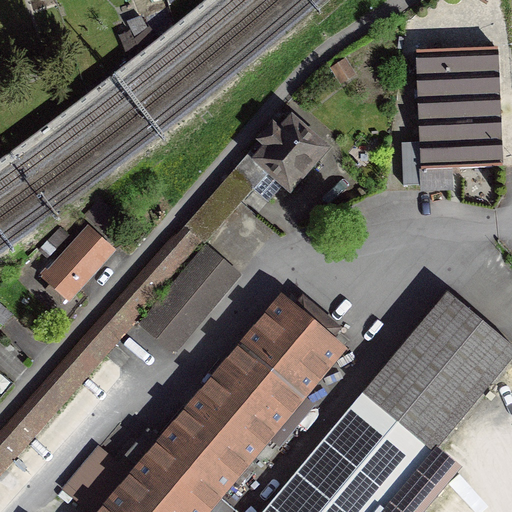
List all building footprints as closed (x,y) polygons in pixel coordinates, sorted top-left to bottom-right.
[(497,52),(417,54),(420,188),(449,188),(449,169),(500,168),(497,52)] [(342,61),(329,69),(338,83),(351,75),(342,61)] [(268,201),(285,182),(290,186),(323,149),(283,114),(184,226),(204,243),(205,244),(253,188),(268,201)] [(111,251),(84,228),(41,278),(68,301),(111,251)] [(182,229),(0,434),(0,474),(134,323),(200,247),(182,229)] [(235,277),(200,247),(134,323),(169,353),(235,277)] [(511,345),(482,321),(447,292),(363,393),(263,511),(422,511),(456,472),(433,453),(511,357),(511,345)] [(201,511),(245,461),(341,349),(328,338),(291,306),(276,294),(232,346),(167,421),(106,492),(89,511),(201,511)] [(0,311),(0,327),(2,329),(9,319),(0,311)]
